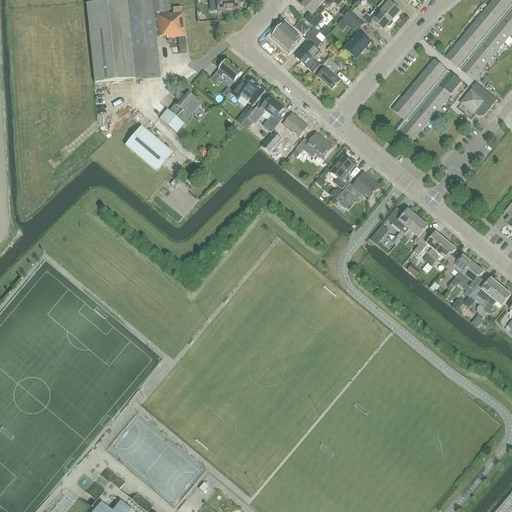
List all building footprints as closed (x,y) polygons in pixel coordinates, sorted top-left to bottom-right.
[(166,39),(185,37),(182,13),(181,13),(180,8),(173,9),(173,14),(163,15),(163,13),(168,12),(166,0),(125,0),(86,4),(95,84),(160,77),(156,38),(166,37),(166,39)] [(232,14),(232,11),(239,11),(238,0),(217,0),(218,12),(224,12),(224,14),(226,16),(230,16),(232,14)] [(312,0),(307,0),(301,7),(312,16),(311,18),(315,21),(325,11),(312,0)] [(312,0),(325,11),(331,4),(332,5),(335,3),(338,7),(344,0),(343,0),(312,0)] [(389,0),(383,0),(377,8),(393,22),(401,13),(390,3),(392,2),(389,0)] [(511,0),(494,0),(446,58),(445,60),(450,64),(472,83),(511,34),(511,0)] [(357,3),(354,6),(361,14),(365,10),(357,3)] [(366,14),(362,19),(370,26),(373,22),(385,32),(388,28),(388,29),(390,29),(394,25),(393,23),(393,22),(377,8),(376,8),(375,8),(373,10),(374,12),(369,17),(366,14)] [(350,11),(341,21),(358,36),(345,50),(357,60),(371,44),(358,32),(365,24),(350,11)] [(301,21),(295,28),(305,36),(311,29),(301,21)] [(298,42),(281,27),(272,38),(289,53),(298,42)] [(308,43),(295,58),(306,68),(306,67),(313,73),(320,66),(313,60),(319,53),(315,50),(321,44),(316,39),(320,34),(314,29),(305,40),(308,43)] [(329,45),(340,54),(344,49),(334,40),(329,45)] [(340,81),(333,75),(339,68),(330,60),(324,67),(326,68),(318,78),(332,90),(340,81)] [(341,64),(354,76),(358,71),(345,60),(341,64)] [(434,61),(392,112),(401,119),(404,122),(395,133),(398,136),(397,137),(409,147),(460,83),(444,70),(434,61)] [(217,74),(213,79),(218,84),(223,78),(221,77),(224,75),(235,83),(242,74),(227,62),(220,71),(218,74),(217,74)] [(243,80),(231,94),(238,100),(242,96),(253,106),(264,92),(265,93),(265,92),(264,91),(264,92),(259,87),(258,86),(258,87),(256,85),(257,85),(256,84),(256,85),(250,80),(250,79),(249,80),(247,84),(243,80)] [(468,96),(461,105),(473,116),(475,114),(477,116),(479,117),(484,117),(488,112),(489,111),(491,108),(497,101),(481,87),(477,84),(476,83),(470,92),(471,93),(468,96)] [(200,104),(185,92),(182,96),(178,93),(175,98),(178,101),(175,105),(169,112),(163,107),(155,117),(176,134),(200,104)] [(270,97),(257,112),(269,122),(264,129),(271,134),(283,120),(278,116),(284,109),(283,108),(285,107),(285,105),(280,102),(278,102),(277,103),(270,97)] [(253,112),(249,118),(253,122),(258,116),(253,112)] [(308,128),(293,116),(285,126),(281,123),(274,131),(289,143),(293,139),(296,142),(299,139),(308,128)] [(156,172),(172,153),(141,127),(125,146),(156,172)] [(278,149),(284,142),(273,132),(267,140),(278,149)] [(304,140),(292,155),(297,159),(304,151),(313,159),(316,155),(323,160),(332,148),(316,135),(309,144),(304,140)] [(204,153),(210,148),(206,143),(200,147),(204,153)] [(354,167),(343,158),(330,173),(338,180),(334,184),(342,190),(349,181),(345,178),(354,167)] [(347,210),(360,194),(364,197),(365,196),(370,199),(379,188),(363,174),(353,187),(350,185),(336,201),(347,210)] [(319,181),(313,182),(314,189),(324,188),(323,175),(318,175),(319,181)] [(398,216),(392,223),(402,232),(396,238),(400,241),(418,220),(408,212),(404,216),(401,213),(398,216)] [(428,235),(424,232),(427,228),(418,220),(400,241),(406,246),(411,239),(410,239),(414,235),(417,238),(414,242),(419,246),(428,235)] [(376,234),(371,240),(377,245),(382,239),(376,234)] [(436,254),(445,243),(436,234),(432,239),(428,235),(419,246),(424,250),(428,247),(432,250),(428,255),(424,261),(428,264),(436,254)] [(396,237),(392,242),(396,246),(400,241),(396,238),(396,237)] [(450,257),(455,251),(445,243),(436,254),(428,264),(432,267),(436,261),(437,262),(441,257),(446,262),(442,267),(446,270),(454,260),(450,257)] [(464,277),(473,265),(469,262),(470,261),(469,260),(466,257),(464,257),(464,258),(463,257),(458,263),(454,260),(446,270),(450,273),(454,269),(460,273),(449,286),(450,290),(447,293),(449,295),(455,287),(457,285),(464,277)] [(417,273),(423,267),(414,259),(409,266),(417,273)] [(464,277),(457,285),(466,292),(464,295),(469,298),(470,296),(474,292),(483,281),(480,277),(483,273),(482,273),(483,272),(483,270),(480,267),(478,268),(477,269),(473,265),(464,277)] [(437,289),(442,281),(437,277),(432,285),(437,289)] [(491,300),(501,288),(491,280),(488,284),(483,281),(474,292),(470,296),(481,304),(478,308),(478,313),(477,314),(478,315),(491,299),(491,300)] [(478,315),(477,317),(481,321),(487,314),(488,315),(494,309),(492,308),(496,303),(501,308),(511,296),(501,288),(491,300),(491,299),(478,315)] [(144,511),(116,487),(94,511),(144,511)] [(511,511),(511,493),(495,511),(511,511)]
